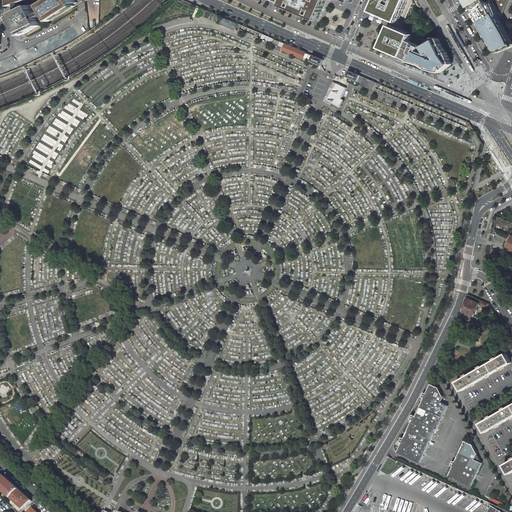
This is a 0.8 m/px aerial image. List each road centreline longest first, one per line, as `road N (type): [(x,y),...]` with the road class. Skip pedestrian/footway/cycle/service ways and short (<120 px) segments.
road 1 (residential): [(466,271),(424,377),(346,511)]
road 2 (primary): [(340,56),(490,121)]
road 3 (primary): [(210,0),(340,56)]
